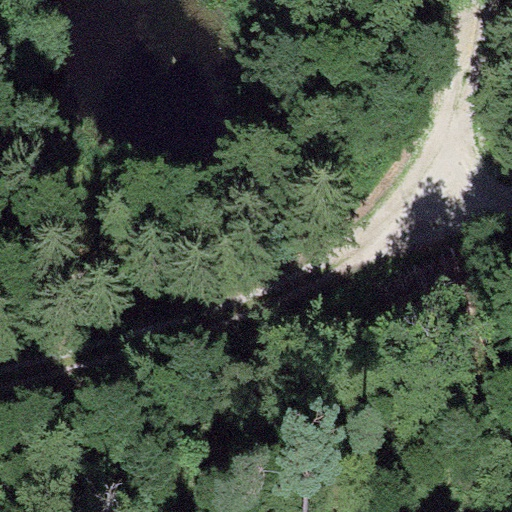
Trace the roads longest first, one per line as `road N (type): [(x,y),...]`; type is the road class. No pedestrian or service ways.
road 1 (track): [(511,218),(424,229),(161,334),(0,384)]
road 2 (track): [(424,229),(461,117),(476,0)]
